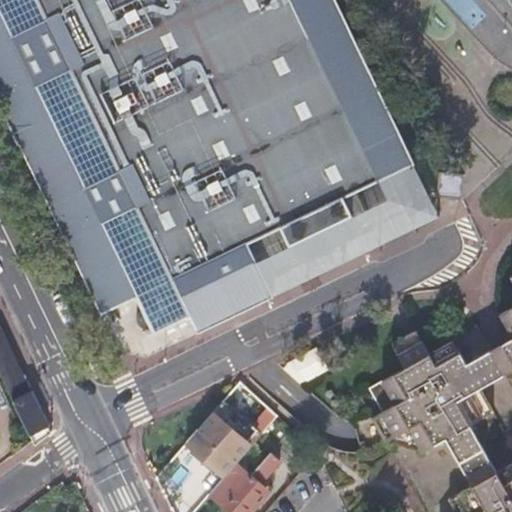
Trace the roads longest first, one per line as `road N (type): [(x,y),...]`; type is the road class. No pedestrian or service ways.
road 1 (residential): [(94,421),(450,242)]
road 2 (primary): [(7,253),(94,421)]
